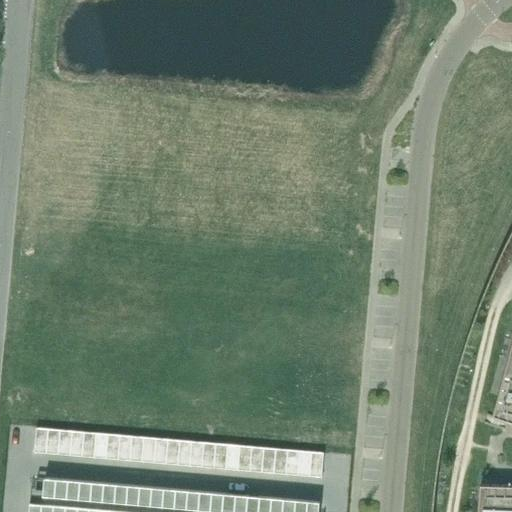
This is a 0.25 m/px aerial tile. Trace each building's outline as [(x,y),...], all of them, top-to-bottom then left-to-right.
[(511,511),(511,340),(492,416),(511,422),(511,484),(480,483),(477,511),(511,511)] [(37,428),(35,452),(47,453),(49,429),(37,428)] [(49,429),(47,453),(59,454),(61,430),(49,429)] [(61,430),(59,454),(71,455),(73,431),(61,430)] [(73,431),(71,455),(83,456),(85,432),(73,431)] [(85,432),(83,456),(94,457),(97,433),(85,432)] [(97,433),(94,457),(106,458),(109,434),(97,433)] [(109,434),(106,458),(118,459),(120,435),(109,434)] [(120,435),(118,459),(130,460),(132,436),(120,435)] [(132,436),(130,460),(142,461),(144,437),(132,436)] [(144,437),(142,461),(154,462),(156,438),(144,437)] [(156,438),(154,462),(166,463),(168,439),(156,438)] [(168,439),(166,463),(178,464),(180,440),(168,439)] [(180,440),(178,464),(190,465),(192,441),(180,440)] [(192,441),(190,465),(202,466),(204,442),(192,441)] [(204,442),(202,466),(214,467),(216,443),(204,442)] [(216,443),(214,467),(226,468),(228,444),(216,443)] [(228,444),(226,468),(238,469),(240,445),(228,444)] [(240,445),(238,469),(250,470),(252,446),(240,445)] [(252,446),(250,470),(262,471),(264,448),(252,446)] [(264,448),(262,471),(274,472),(276,449),(264,448)] [(276,449),(274,472),(286,473),(288,450),(276,449)] [(288,450),(286,473),(298,474),(300,451),(288,450)] [(300,451),(298,474),(310,476),(312,452),(300,451)] [(312,452),(310,476),(322,477),(324,453),(312,452)] [(43,489),(42,501),(55,503),(57,479),(44,477),(43,489)] [(57,479),(55,503),(67,504),(69,480),(57,479)] [(69,480),(67,504),(78,505),(81,481),(69,480)] [(81,481),(78,505),(90,506),(93,482),(81,481)] [(93,482),(90,506),(102,507),(105,483),(93,482)] [(105,483),(102,507),(114,508),(116,484),(105,483)] [(116,484),(114,508),(126,509),(128,485),(116,484)] [(128,485),(126,509),(138,510),(140,486),(128,485)] [(140,486),(138,510),(150,511),(152,487),(140,486)] [(152,487),(150,511),(162,511),(164,488),(152,487)] [(32,488),(30,500),(42,501),(43,489),(32,488)] [(164,488),(162,511),(174,511),(176,489),(164,488)] [(176,489),(174,511),(186,511),(188,490),(176,489)] [(188,490),(186,511),(198,511),(200,491),(188,490)] [(200,491),(198,511),(210,511),(212,492),(200,491)] [(212,492),(210,511),(222,511),(224,493),(212,492)] [(224,493),(222,511),(234,511),(236,494),(224,493)] [(236,494),(234,511),(246,511),(248,495),(236,494)] [(248,495),(246,511),(258,511),(260,496),(248,495)] [(260,496),(258,511),(270,511),(272,497),(260,496)] [(272,497),(270,511),(282,511),(284,498),(272,497)] [(284,498),(282,511),(294,511),(296,499),(284,498)] [(296,499),(294,511),(306,511),(308,501),(296,499)] [(30,500),(29,511),(41,511),(42,501),(30,500)] [(42,501),(41,511),(53,511),(55,503),(42,501)] [(308,501),(306,511),(318,511),(320,502),(308,501)] [(55,503),(53,511),(65,511),(67,504),(55,503)]
